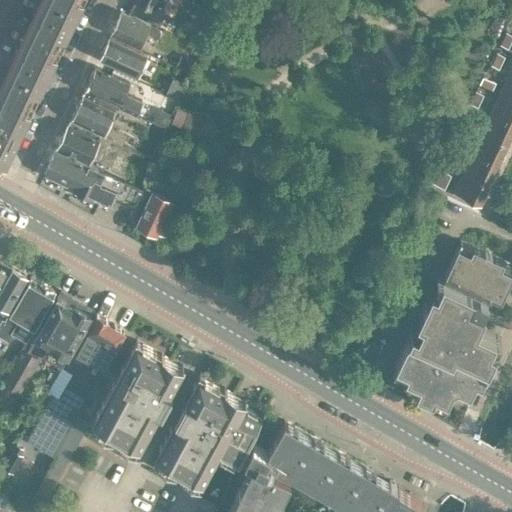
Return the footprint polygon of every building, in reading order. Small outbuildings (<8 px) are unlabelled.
[(0,0),(0,159),(5,162),(81,0),(0,0)] [(138,0),(133,0),(129,10),(158,24),(164,12),(159,10),(138,0)] [(138,0),(159,10),(163,0),(138,0)] [(110,31),(139,45),(149,24),(120,10),(110,31)] [(511,34),(506,31),(500,44),(508,48),(511,38),(511,34)] [(98,57),(134,74),(145,52),(108,35),(98,57)] [(497,52),(491,64),(499,68),(504,55),(497,52)] [(183,55),(178,67),(189,72),(194,60),(183,55)] [(83,88),(134,113),(140,99),(125,91),(129,81),(94,64),(83,88)] [(511,73),(508,72),(499,92),(511,97),(511,73)] [(482,75),(479,83),(492,89),(496,81),(482,75)] [(171,78),(165,91),(177,97),(183,83),(171,78)] [(476,90),(470,103),(477,106),(483,93),(476,90)] [(511,97),(499,92),(490,112),(511,122),(511,97)] [(69,118),(121,141),(126,133),(106,124),(114,109),(81,93),(69,118)] [(178,106),(172,120),(187,126),(193,112),(178,106)] [(511,122),(490,112),(480,132),(508,144),(511,134),(511,122)] [(464,116),(461,123),(473,129),(477,122),(464,116)] [(67,123),(56,146),(88,161),(98,138),(67,123)] [(457,130),(451,143),(459,146),(465,133),(457,130)] [(480,132),(471,152),(498,164),(508,144),(480,132)] [(143,189),(125,180),(104,171),(104,170),(56,148),(44,173),(74,187),(74,188),(92,196),(92,195),(96,197),(96,198),(97,198),(98,202),(104,205),(104,204),(109,204),(110,204),(114,197),(127,203),(136,203),(143,189)] [(471,152),(462,172),(489,184),(498,164),(471,152)] [(447,155),(444,162),(456,168),(460,161),(447,155)] [(440,168),(433,182),(444,188),(451,173),(440,168)] [(489,184),(462,172),(453,191),(480,204),(489,184)] [(150,230),(154,232),(154,231),(155,232),(157,229),(165,232),(173,214),(165,210),(170,199),(151,191),(136,223),(150,230)] [(317,195),(315,210),(323,211),(325,196),(317,195)] [(416,330),(411,327),(392,368),(419,381),(415,390),(444,403),(452,385),(456,384),(474,392),(500,336),(476,325),(484,308),(482,307),(488,294),(500,300),(511,273),(511,263),(460,239),(443,277),(441,276),(416,330)] [(26,274),(11,265),(9,269),(5,267),(0,275),(0,309),(4,312),(7,306),(8,306),(26,274)] [(0,320),(0,338),(2,335),(9,338),(13,331),(26,339),(55,289),(52,288),(52,287),(40,280),(40,281),(30,275),(9,311),(4,319),(2,318),(0,320)] [(50,343),(43,354),(61,364),(91,313),(88,312),(88,308),(79,303),(76,304),(73,303),(73,304),(68,301),(68,297),(62,293),(58,295),(57,295),(34,334),(50,343)] [(51,415),(43,410),(27,438),(53,454),(96,382),(104,367),(124,331),(122,330),(122,331),(121,331),(120,326),(115,323),(111,325),(106,322),(108,318),(96,312),(78,346),(71,358),(66,368),(72,372),(56,400),(58,401),(51,415)] [(0,387),(0,391),(10,397),(14,389),(20,393),(40,357),(29,351),(33,343),(25,338),(21,346),(21,347),(0,381),(2,383),(0,387)] [(93,418),(140,443),(159,408),(160,408),(161,407),(155,403),(159,395),(163,388),(169,391),(170,389),(169,389),(183,364),(181,364),(161,354),(162,353),(161,352),(160,353),(154,350),(150,347),(146,345),(142,343),(137,340),(136,339),(93,418)] [(219,446),(237,455),(260,413),(259,412),(258,413),(241,404),(238,409),(228,404),(234,393),(224,388),(225,387),(223,386),(223,387),(199,374),(200,374),(199,373),(186,397),(185,397),(184,399),(189,402),(185,410),(181,417),(175,414),(174,416),(175,417),(156,452),(202,477),(219,446)] [(77,414),(74,420),(85,427),(89,420),(77,414)] [(272,511),(292,472),(311,483),(307,491),(317,496),(321,489),(344,502),(357,510),(361,511),(416,511),(422,501),(397,487),(398,485),(377,473),(346,455),(343,461),(335,456),(338,450),(320,440),(317,446),(309,441),(312,435),(294,425),(290,431),(283,427),(287,421),(283,419),(266,450),(252,442),(252,441),(251,441),(243,457),(256,463),(233,511),(272,511)] [(74,420),(70,427),(82,433),(85,427),(74,420)] [(70,427),(67,433),(78,440),(82,433),(70,427)] [(67,433),(63,440),(75,446),(78,440),(67,433)] [(63,440),(60,446),(71,452),(75,446),(63,440)] [(16,444),(3,467),(11,472),(21,454),(19,452),(22,447),(16,444)] [(60,446),(56,453),(68,459),(71,452),(60,446)] [(56,453),(53,459),(64,465),(68,459),(56,453)] [(53,459),(49,465),(61,472),(64,465),(53,459)] [(49,465),(46,472),(57,478),(61,472),(49,465)] [(46,472),(42,478),(54,484),(57,478),(46,472)] [(42,478),(39,485),(50,491),(54,484),(42,478)] [(39,485),(35,491),(47,497),(50,491),(39,485)] [(32,497),(43,504),(47,497),(35,491),(32,497)] [(26,508),(42,506),(43,504),(32,497),(26,508)]
